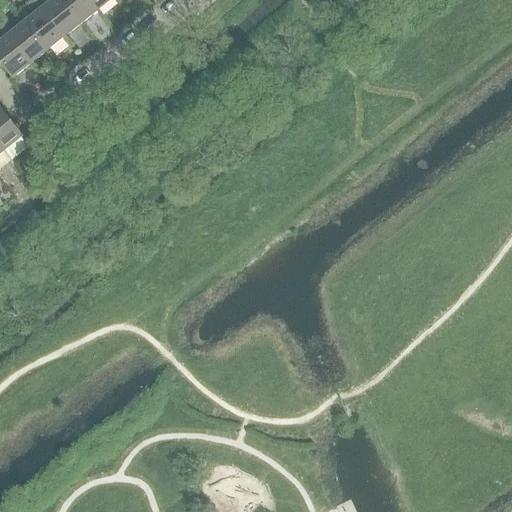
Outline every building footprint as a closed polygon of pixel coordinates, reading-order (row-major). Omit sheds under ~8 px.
[(24,22),(47,51),(63,38),(33,0),(31,0),(26,4),(34,14),(24,22)] [(33,0),(63,38),(80,24),(60,0),(52,0),(47,4),(43,0),(33,0)] [(60,0),(80,24),(97,11),(88,0),(60,0)] [(88,0),(97,11),(111,0),(88,0)] [(0,27),(30,65),(47,51),(24,22),(13,31),(5,21),(0,24),(0,27)] [(30,65),(0,27),(0,40),(0,41),(0,64),(12,79),(30,65)] [(0,146),(4,151),(22,137),(0,109),(0,146)] [(3,152),(4,151),(0,146),(0,169),(10,161),(3,152)]
